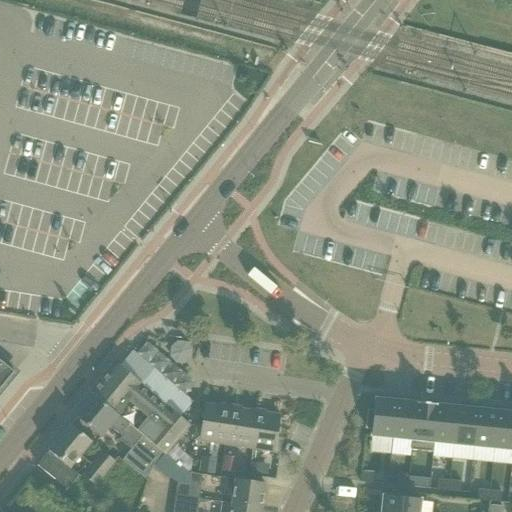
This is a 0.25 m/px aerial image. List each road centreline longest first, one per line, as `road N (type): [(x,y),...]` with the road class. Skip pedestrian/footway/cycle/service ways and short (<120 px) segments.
road 1 (residential): [(192,226),(373,0)]
road 2 (unclassified): [(355,340),(313,320),(192,226)]
road 3 (residential): [(300,511),(366,346)]
road 4 (residential): [(82,360),(192,226)]
road 5 (unknown): [(344,401),(188,379)]
road 6 (residential): [(511,368),(366,346)]
road 7 (residential): [(0,463),(82,360)]
